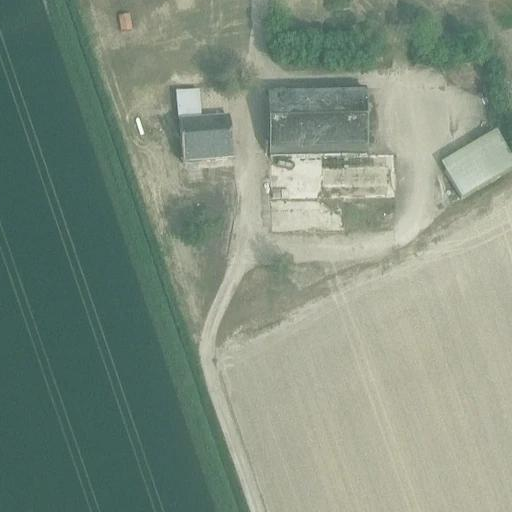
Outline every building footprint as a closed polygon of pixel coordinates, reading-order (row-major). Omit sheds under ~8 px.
[(175,95),(177,115),(181,166),(232,161),(231,140),(229,121),(201,123),(198,93),(175,95)] [(365,93),(268,94),(269,115),(269,158),(366,156),(366,114),(365,93)] [(511,163),(496,138),(443,170),(463,201),(511,170),(511,163)] [(393,174),(270,174),(269,222),(344,222),(344,246),(393,246),(393,174)] [(343,234),(270,237),(271,249),(343,246),(343,234)] [(249,317),(255,325),(277,308),(271,301),(249,317)]
